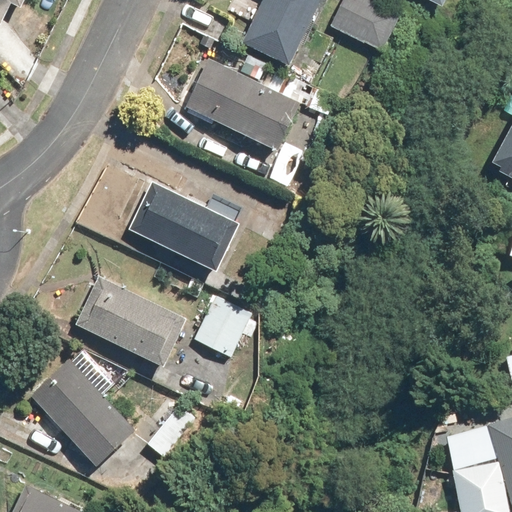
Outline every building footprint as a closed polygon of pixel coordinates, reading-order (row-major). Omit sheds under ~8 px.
[(14,12),(20,0),(0,0),(0,18),(5,8),(14,12)] [(263,0),(244,42),(296,66),(326,0),(263,0)] [(391,0),(341,0),(333,18),(386,43),(404,6),(391,0)] [(294,98),(206,53),(177,109),(266,154),(294,98)] [(511,170),(511,129),(499,156),(506,159),(503,166),(511,170)] [(234,221),(158,183),(133,232),(209,271),(234,221)] [(188,321),(100,278),(75,329),(162,372),(188,321)] [(216,297),(190,341),(225,362),(250,318),(216,297)] [(135,428),(69,357),(23,399),(90,470),(135,428)] [(162,427),(143,447),(158,462),(196,420),(170,395),(150,417),(162,427)] [(507,511),(507,510),(511,508),(511,420),(485,429),(492,462),(449,476),(455,511),(507,511)] [(22,486),(10,511),(72,511),(60,506),(61,503),(22,486)]
